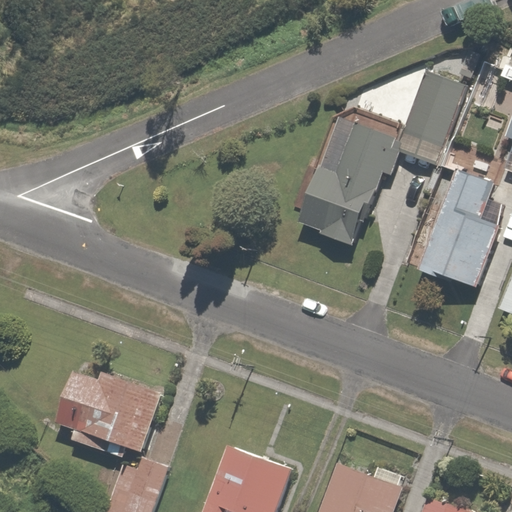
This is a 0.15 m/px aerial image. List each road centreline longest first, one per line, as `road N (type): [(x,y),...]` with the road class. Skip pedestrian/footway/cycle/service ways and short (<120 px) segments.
road 1 (residential): [(511,406),(12,219)]
road 2 (residential): [(12,219),(23,196),(475,0)]
